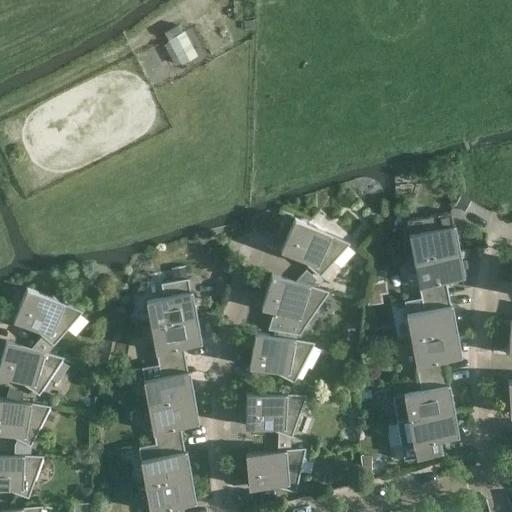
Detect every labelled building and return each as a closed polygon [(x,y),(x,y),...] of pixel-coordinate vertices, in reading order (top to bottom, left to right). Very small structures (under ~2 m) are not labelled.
[(168,39),(181,64),(198,56),(185,30),(168,39)] [(414,259),(458,251),(451,211),(407,219),(414,259)] [(350,243),(350,242),(308,223),(308,224),(295,218),(286,237),(288,239),(283,249),(312,263),(308,266),(320,276),(350,243)] [(458,251),(414,259),(421,297),(448,292),(446,279),(462,276),(458,251)] [(174,280),(185,278),(183,268),(172,269),(174,280)] [(329,291),(285,277),(271,273),(265,294),(267,295),(264,306),(294,315),(291,319),(303,328),(329,291)] [(151,325),(195,317),(188,278),(161,282),(163,296),(146,299),(151,325)] [(82,311),(40,292),(40,293),(27,287),(18,307),(21,308),(16,319),(45,332),(42,335),(53,345),(82,311)] [(448,292),(421,297),(404,300),(411,339),(455,330),(448,292)] [(383,302),(381,294),(369,296),(367,305),(383,302)] [(195,317),(151,325),(158,363),(185,358),(183,345),(200,342),(195,317)] [(455,330),(411,339),(418,377),(445,372),(443,359),(460,356),(455,330)] [(314,342),(269,334),(255,332),(251,353),(254,353),(252,365),(282,371),(280,375),(294,382),(314,342)] [(64,357),(19,344),(5,340),(0,359),(0,361),(2,362),(0,369),(0,373),(29,382),(26,386),(39,394),(64,357)] [(185,358),(158,363),(160,376),(143,379),(148,405),(192,397),(185,358)] [(445,372),(418,377),(420,390),(403,393),(404,393),(395,395),(399,420),(452,410),(445,372)] [(306,394),(260,392),(246,392),(245,413),(248,413),(247,425),(279,427),(277,431),(291,436),(306,394)] [(50,405),(51,405),(5,398),(0,397),(0,431),(19,435),(17,439),(30,445),(50,405)] [(192,397),(148,405),(155,443),(182,438),(180,425),(197,422),(192,397)] [(452,410),(399,420),(406,459),(442,453),(440,439),(457,436),(452,410)] [(182,438),(155,443),(157,456),(141,459),(145,484),(189,476),(182,438)] [(295,491),(305,447),(259,451),(245,452),(247,474),(250,474),(251,486),(282,483),(281,487),(295,491)] [(43,455),(0,452),(0,487),(16,488),(14,492),(28,497),(43,455)] [(361,463),(363,476),(371,475),(372,462),(361,463)] [(189,476),(145,484),(150,511),(178,511),(177,505),(194,502),(189,476)] [(73,502),(74,511),(93,511),(93,501),(73,502)]
